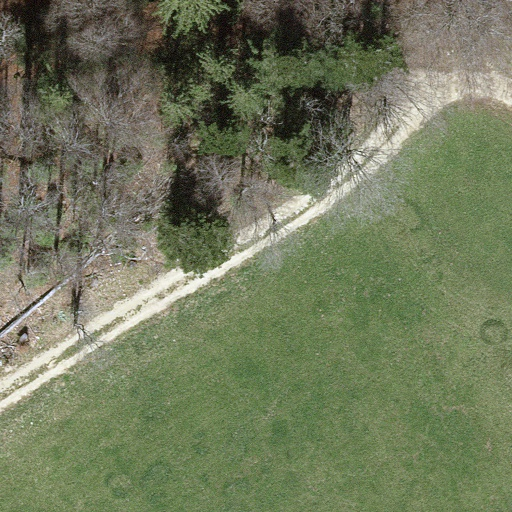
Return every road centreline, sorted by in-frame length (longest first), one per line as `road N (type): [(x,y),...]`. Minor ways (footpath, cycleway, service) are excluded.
road 1 (track): [(0,394),(272,226),(384,125),(457,90),(511,95)]
road 2 (track): [(457,90),(402,42),(271,0)]
